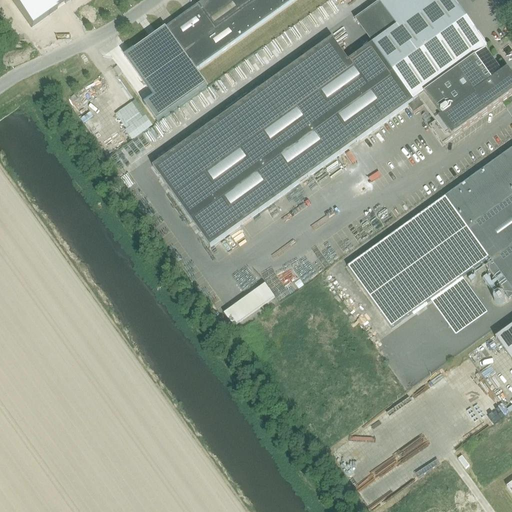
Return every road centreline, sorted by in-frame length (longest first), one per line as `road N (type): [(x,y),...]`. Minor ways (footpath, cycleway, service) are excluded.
road 1 (unknown): [(366,0),(144,166),(143,179),(209,266),(238,271),(257,263),(511,111)]
road 2 (unclassified): [(0,86),(154,0)]
